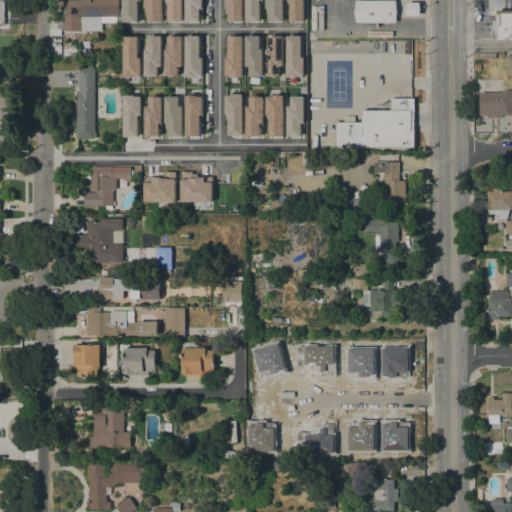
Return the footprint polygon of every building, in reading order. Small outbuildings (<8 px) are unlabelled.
[(64,31),(64,14),(65,14),(65,0),(119,0),(119,16),(117,16),(117,22),(102,22),(102,30),(81,30),(81,31),(64,31)] [(122,0),(139,0),(139,2),(137,2),(137,20),(130,20),(130,22),(126,22),(126,21),(123,21),(122,0)] [(144,0),(160,0),(161,20),(147,20),(147,7),(144,7),(144,0)] [(181,0),(181,20),(167,20),(167,0),(181,0)] [(184,0),(202,0),(202,8),(199,8),(199,21),(184,21),(184,0)] [(224,0),(241,0),(241,20),(227,20),(227,7),(225,7),(224,0)] [(244,0),(259,0),(259,20),(251,20),(251,21),(248,21),(248,20),(245,20),(244,0)] [(265,0),(282,0),(282,20),(268,20),(268,8),(265,8),(265,0)] [(303,0),(303,20),(289,20),(289,0),(303,0)] [(356,0),(396,0),(398,11),(396,22),(357,22),(355,11),(356,0)] [(407,2),(420,2),(421,9),(420,15),(407,15),(406,9),(407,2)] [(511,10),(511,40),(497,40),(497,30),(492,30),(492,20),(497,20),(497,10),(511,10)] [(244,34),(259,34),(259,48),(262,48),(262,75),(249,75),(249,65),(245,65),(244,34)] [(286,35),(300,34),(300,56),(303,56),(303,75),(297,75),(297,76),(286,76),(286,35)] [(122,35),(137,35),(137,57),(140,57),(140,75),(133,75),(133,76),(123,76),(122,35)] [(144,48),(146,48),(146,35),(161,35),(161,66),(157,66),(157,75),(144,75),(144,48)] [(167,36),(181,35),(181,65),(178,65),(178,75),(164,75),(164,48),(167,48),(167,36)] [(184,35),(198,35),(198,57),(201,57),(201,75),(200,75),(200,76),(196,76),(196,77),(192,77),(192,76),(185,76),(184,35)] [(227,35),(241,36),(241,76),(231,76),(231,75),(224,75),(225,56),(227,56),(227,35)] [(282,36),(267,36),(266,75),(281,76),(282,36)] [(76,91),(79,91),(79,68),(95,68),(95,139),(76,139),(76,91)] [(474,79),(484,79),(484,94),(474,94),(474,79)] [(511,115),(502,115),(502,108),(500,108),(500,109),(494,108),(487,108),(487,93),(496,93),(496,92),(498,92),(498,93),(502,93),(502,90),(511,90),(511,115)] [(224,94),(231,95),(231,93),(242,93),(241,134),(239,134),(239,135),(234,135),(235,134),(227,134),(227,113),(224,113),(224,94)] [(185,94),(195,94),(195,95),(201,95),(201,118),(199,118),(199,135),(185,135),(185,94)] [(124,95),(132,95),(132,96),(139,96),(139,117),(137,117),(137,135),(130,135),(129,136),(127,136),(127,135),(124,135),(124,95)] [(164,95),(177,95),(178,105),(181,105),(182,135),(167,135),(167,122),(165,122),(164,95)] [(245,105),(245,135),(259,135),(259,127),(262,127),(262,96),(249,95),(249,105),(245,105)] [(265,95),(265,114),(268,114),(268,134),(282,134),(282,95),(265,95)] [(286,105),(286,135),(301,135),(301,127),(303,127),(303,95),(290,95),(290,105),(286,105)] [(144,105),(144,135),(158,135),(158,127),(161,127),(161,96),(147,96),(147,105),(144,105)] [(337,150),(417,149),(417,120),(417,100),(392,99),(392,112),(363,111),(363,123),(337,123),(337,150)] [(374,163),(385,163),(385,161),(399,162),(398,180),(405,180),(405,194),(407,194),(407,204),(384,203),(385,178),(383,177),(383,173),(374,173),(374,163)] [(92,166),(131,167),(131,178),(116,178),(116,189),(113,189),(113,206),(112,206),(112,209),(110,209),(110,212),(104,212),(104,209),(103,209),(103,205),(84,205),(84,192),(96,192),(96,190),(90,190),(90,181),(87,181),(87,176),(90,176),(92,176),(92,166)] [(181,178),(181,201),(212,201),(212,175),(198,175),(198,177),(188,177),(188,178),(181,178)] [(144,182),(144,201),(175,200),(174,178),(167,178),(167,177),(157,177),(157,176),(152,176),(152,182),(144,182)] [(487,191),(492,191),(492,188),(498,188),(498,189),(500,191),(511,191),(511,209),(509,209),(509,211),(507,218),(503,218),(501,217),(499,215),(498,214),(497,214),(494,214),(488,214),(488,209),(487,209),(487,191)] [(141,216),(151,216),(151,225),(142,226),(141,216)] [(101,221),(101,218),(122,218),(122,229),(113,229),(113,243),(123,243),(123,262),(87,262),(87,247),(74,247),(74,234),(87,234),(87,221),(101,221)] [(367,231),(367,230),(366,230),(366,225),(364,225),(364,218),(386,218),(386,221),(394,221),(393,251),(393,253),(395,255),(405,261),(399,271),(388,263),(383,256),(381,253),(380,250),(375,251),(375,236),(380,236),(380,231),(367,231)] [(171,269),(170,269),(170,274),(156,274),(156,247),(171,247),(171,269)] [(352,275),(352,270),(359,270),(359,256),(374,257),(373,275),(352,275)] [(160,289),(163,289),(163,296),(160,296),(160,299),(131,299),(131,290),(123,290),(123,299),(95,299),(95,293),(97,293),(97,288),(100,288),(100,277),(114,277),(114,278),(160,278),(160,289)] [(370,317),(370,306),(361,306),(361,290),(351,290),(347,284),(352,281),(353,278),(367,278),(367,290),(370,290),(370,289),(383,289),(383,280),(396,280),(396,291),(404,291),(404,308),(394,308),(393,317),(370,317)] [(242,301),(223,301),(223,281),(242,281),(242,301)] [(208,283),(176,282),(175,294),(208,295),(208,283)] [(511,297),(511,316),(498,316),(498,319),(488,319),(488,297),(489,297),(489,290),(508,291),(508,297),(511,297)] [(87,308),(100,308),(100,312),(111,312),(111,310),(126,310),(126,311),(133,311),(133,321),(157,321),(157,335),(139,335),(88,335),(86,332),(86,328),(87,325),(87,308)] [(185,337),(165,338),(165,308),(185,308),(185,337)] [(329,339),(357,339),(357,357),(329,357),(329,339)] [(183,375),(183,373),(182,373),(182,369),(183,369),(183,342),(198,342),(198,346),(202,346),(202,347),(206,347),(206,350),(214,350),(214,363),(215,363),(215,371),(208,371),(208,375),(183,375)] [(100,368),(98,368),(98,375),(78,376),(78,369),(73,369),(73,360),(76,360),(76,358),(75,358),(75,344),(78,344),(100,344),(100,368)] [(148,347),(148,350),(156,350),(156,375),(125,375),(125,373),(124,373),(124,368),(125,368),(124,348),(148,347)] [(395,367),(395,382),(362,381),(362,360),(373,360),(373,359),(371,359),(371,354),(373,354),(373,351),(379,351),(379,350),(382,350),(382,351),(394,351),(394,367),(395,367)] [(511,416),(503,416),(503,414),(499,414),(499,423),(489,423),(489,415),(488,415),(488,397),(494,397),(494,399),(502,399),(502,392),(511,392),(511,416)] [(90,447),(90,436),(94,436),(94,424),(95,424),(95,415),(92,415),(92,403),(110,403),(110,404),(124,404),(124,432),(131,432),(131,447),(90,447)] [(290,470),(265,470),(265,461),(290,461),(290,470)] [(324,479),(324,463),(368,463),(368,475),(342,476),(343,479),(324,479)] [(89,486),(90,486),(90,478),(87,478),(87,464),(106,464),(106,477),(108,477),(108,468),(116,464),(145,464),(145,482),(118,483),(111,487),(111,494),(105,494),(106,499),(107,499),(107,501),(110,501),(110,508),(89,508),(89,486)] [(370,510),(369,499),(364,499),(364,491),(369,491),(369,479),(394,479),(394,488),(398,488),(398,501),(394,501),(394,510),(370,510)] [(131,511),(120,511),(116,506),(129,496),(137,508),(131,511)] [(509,511),(510,500),(488,500),(487,511),(509,511)] [(180,511),(173,511),(172,502),(180,502),(180,511)]
